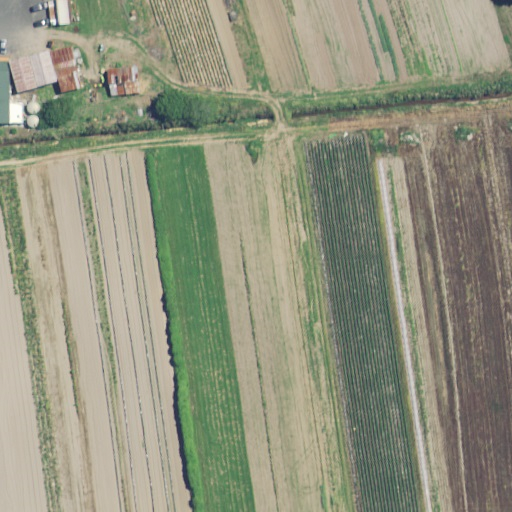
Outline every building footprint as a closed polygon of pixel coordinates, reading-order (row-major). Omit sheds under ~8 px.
[(70,24),(66,0),(56,0),(48,1),(51,26),(70,24)] [(53,47),(15,58),(24,89),(62,78),(53,47)] [(13,57),(0,56),(0,120),(13,121),(13,57)] [(141,93),(139,68),(111,70),(113,96),(141,93)] [(40,103),(28,103),(28,129),(40,129),(40,103)]
